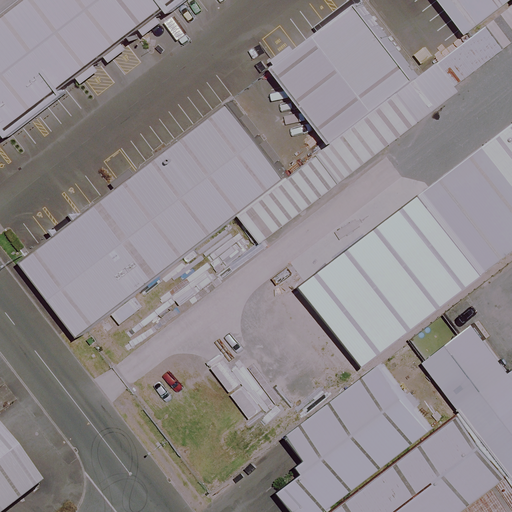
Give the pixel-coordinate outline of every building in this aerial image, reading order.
[(0,136),(176,0),(21,0),(0,17),(0,136)] [(511,0),(429,0),(464,43),(511,5),(511,0)] [(511,8),(502,16),(511,29),(511,8)] [(408,84),(349,10),(264,77),(322,151),(408,84)] [(273,187),(214,111),(14,266),(74,342),(273,187)] [(511,247),(511,112),(407,194),(473,278),(511,247)] [(423,363),(462,413),(511,476),(511,371),(474,323),(423,363)] [(287,493),(301,511),(315,511),(427,427),(381,368),(289,439),(308,463),(301,469),(308,477),(287,493)] [(511,511),(511,485),(455,413),(327,511),(511,511)] [(0,505),(32,481),(0,439),(0,505)]
